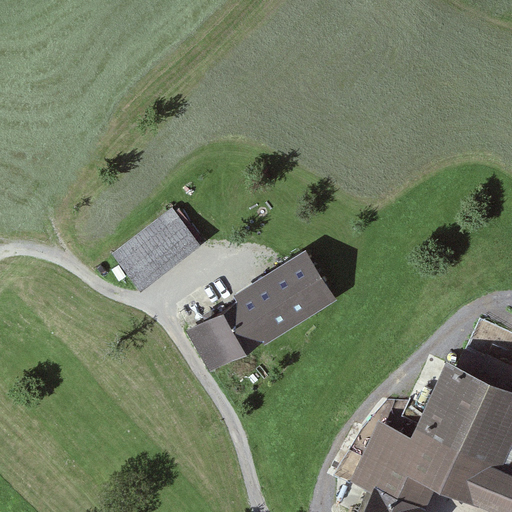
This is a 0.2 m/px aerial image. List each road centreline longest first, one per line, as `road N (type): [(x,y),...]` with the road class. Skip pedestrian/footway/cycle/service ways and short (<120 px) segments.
road 1 (unclassified): [(261,511),(228,412),(163,312),(113,294),(44,249),(0,242)]
road 2 (track): [(511,299),(459,317),(369,403),(332,458),(324,511)]
